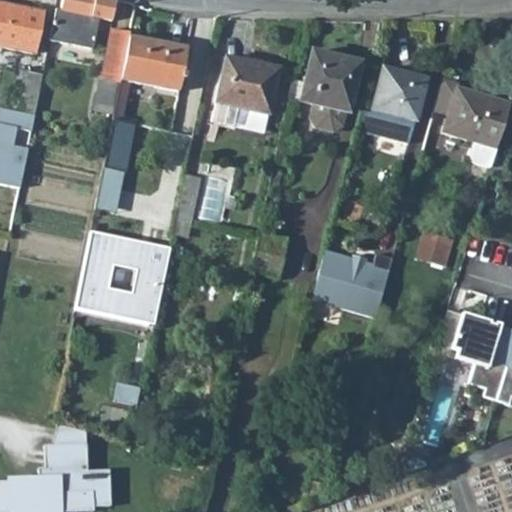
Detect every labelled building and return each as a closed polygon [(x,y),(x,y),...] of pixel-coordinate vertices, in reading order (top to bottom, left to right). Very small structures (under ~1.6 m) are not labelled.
[(110,22),(114,0),(61,0),(59,10),(55,9),(48,42),(91,50),(98,20),(110,22)] [(0,46),(33,53),(41,12),(0,3),(0,46)] [(119,81),(127,38),(128,33),(110,29),(99,80),(118,84),(119,81)] [(185,49),(127,38),(119,81),(130,83),(177,92),(185,49)] [(291,79),(287,98),(312,105),(308,119),(314,128),(331,132),(340,127),(344,113),(346,113),(359,64),(311,51),(303,82),(291,79)] [(223,57),(212,103),(236,109),(267,116),(277,69),(223,57)] [(380,68),(370,108),(361,106),(355,128),(407,142),(410,132),(424,80),(380,68)] [(19,113),(33,115),(41,75),(28,73),(19,113)] [(456,85),(440,80),(432,111),(447,116),(455,90),(456,85)] [(111,120),(121,122),(130,83),(119,81),(118,84),(111,120)] [(94,110),(110,114),(114,93),(98,89),(94,110)] [(475,143),(494,149),(507,106),(455,90),(447,116),(441,133),(475,143)] [(236,109),(212,103),(208,124),(231,129),(236,109)] [(19,113),(0,108),(0,184),(18,189),(26,149),(11,146),(15,129),(29,132),(33,115),(19,113)] [(121,122),(111,120),(101,169),(123,173),(133,124),(121,122)] [(469,163),(489,168),(494,149),(475,143),(469,163)] [(199,181),(182,177),(176,208),(192,212),(199,181)] [(192,212),(176,208),(170,237),(194,241),(199,213),(192,212)] [(88,232),(73,311),(152,326),(168,248),(88,232)] [(278,279),(287,239),(258,233),(250,272),(278,279)] [(420,237),(413,262),(427,266),(435,241),(420,237)] [(442,270),(450,246),(435,241),(427,266),(442,270)] [(323,253),(314,286),(310,302),(374,319),(391,260),(374,255),(371,265),(363,263),(350,260),(323,253)] [(460,316),(445,312),(436,344),(450,348),(460,316)] [(495,401),(511,343),(511,332),(499,328),(499,326),(460,314),(460,316),(450,348),(450,350),(456,352),(453,359),(473,365),(466,386),(483,391),(481,396),(495,401)] [(511,343),(495,401),(508,405),(510,399),(511,399),(511,343)] [(85,432),(58,425),(52,448),(85,447),(85,432)] [(52,448),(44,448),(44,470),(37,470),(37,480),(6,481),(7,482),(0,482),(0,511),(92,511),(92,510),(109,509),(108,473),(86,474),(86,447),(85,447),(52,448)] [(405,447),(396,476),(426,466),(405,447)]
